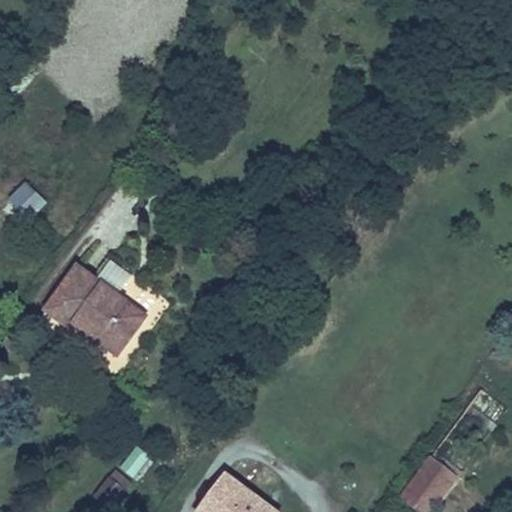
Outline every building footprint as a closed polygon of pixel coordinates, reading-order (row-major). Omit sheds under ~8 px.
[(423,0),(419,5),(431,16),(443,0),(423,0)] [(53,102),(40,124),(55,134),(67,112),(53,102)] [(32,224),(47,195),(17,180),(3,210),(32,224)] [(80,262),(46,306),(72,328),(78,322),(117,352),(146,314),(80,262)] [(505,420),(475,398),(466,408),(496,431),(505,420)] [(96,511),(111,511),(150,460),(134,448),(90,508),(96,511)] [(441,450),(410,498),(433,511),(445,511),(473,473),(441,450)] [(274,511),(224,475),(197,511),(274,511)]
